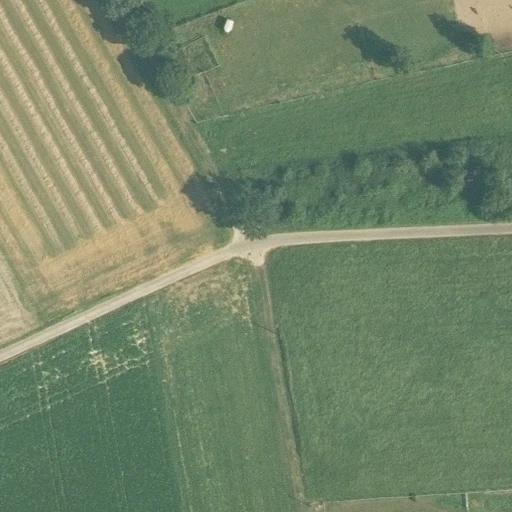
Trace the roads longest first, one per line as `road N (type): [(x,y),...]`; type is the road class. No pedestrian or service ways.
road 1 (track): [(112,0),(253,246),(300,511)]
road 2 (track): [(511,231),(253,246),(0,358)]
